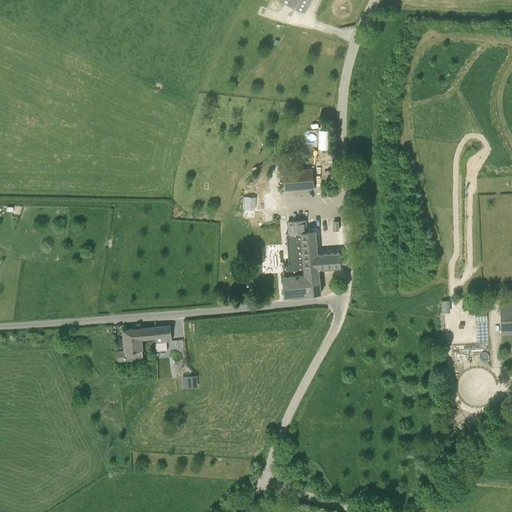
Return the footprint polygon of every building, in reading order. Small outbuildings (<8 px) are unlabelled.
[(280,0),(305,12),(310,0),(280,0)] [(321,129),(320,148),(329,148),(329,129),(321,129)] [(285,190),(303,189),(313,188),(312,169),(302,169),(283,170),(285,190)] [(247,195),(247,208),(257,208),(257,195),(247,195)] [(316,231),(308,232),(307,219),(287,221),(288,233),(287,233),(289,264),(283,264),(284,275),(283,275),(285,296),(321,292),(319,269),(340,267),(339,252),(318,254),(316,231)] [(502,335),(511,334),(511,303),(501,304),(502,335)] [(166,336),(171,336),(170,326),(155,327),(155,337),(156,338),(156,342),(167,341),(166,336)] [(142,339),(156,338),(155,337),(155,327),(123,330),(124,339),(125,350),(117,351),(119,365),(144,363),(142,339)] [(191,376),(190,367),(182,367),(183,376),(183,387),(197,386),(197,375),(191,376)]
